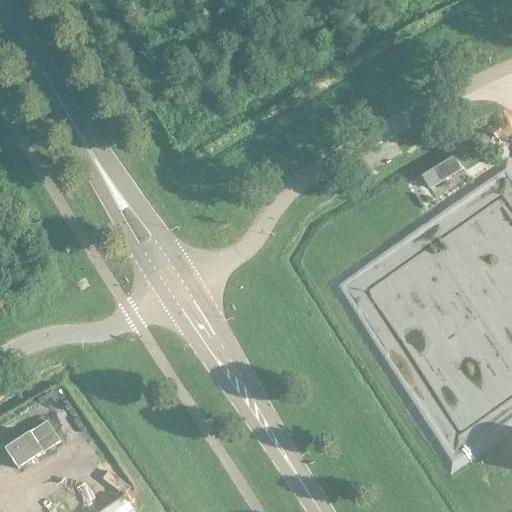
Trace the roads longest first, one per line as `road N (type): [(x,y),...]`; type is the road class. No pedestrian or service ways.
road 1 (unclassified): [(511,65),(308,169),(286,187),(245,253),(188,284)]
road 2 (tertiary): [(188,284),(13,0)]
road 3 (tertiary): [(319,511),(188,284)]
road 4 (unclassified): [(0,355),(49,333),(98,333),(188,284)]
